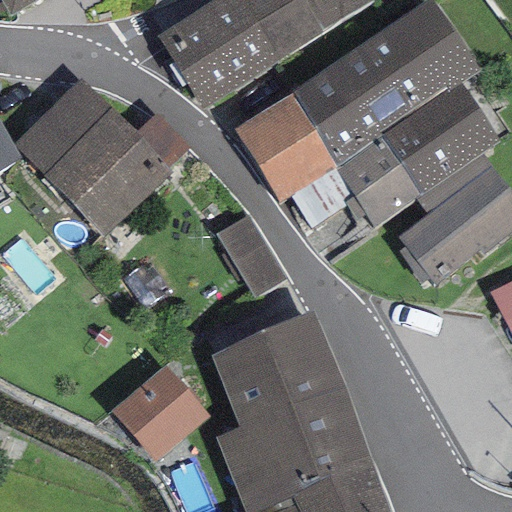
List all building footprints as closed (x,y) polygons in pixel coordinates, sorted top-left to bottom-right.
[(0,0),(10,17),(38,0),(0,0)] [(201,111),(264,72),(218,0),(212,0),(154,36),(201,111)] [(218,0),(264,72),(326,33),(305,0),(218,0)] [(431,0),(428,0),(289,94),(334,168),(461,85),(477,73),(431,0)] [(305,0),(326,33),(374,1),(373,0),(305,0)] [(171,172),(166,167),(188,148),(155,114),(134,135),(81,80),(13,146),(103,238),(171,172)] [(501,145),(461,85),(334,168),(354,199),(374,229),(417,202),(483,156),(501,145)] [(289,94),(232,128),(278,203),(289,197),(334,168),(289,94)] [(0,123),(0,173),(20,161),(0,123)] [(492,170),(483,156),(417,202),(426,216),(492,170)] [(354,199),(334,168),(289,197),(309,228),(354,199)] [(421,284),(428,279),(434,288),(511,231),(511,197),(492,170),(426,216),(397,238),(405,248),(398,253),(421,284)] [(248,216),(216,236),(254,299),(286,280),(248,216)] [(511,282),(490,293),(511,335),(511,282)] [(242,511),(389,511),(313,312),(210,356),(238,430),(215,439),(242,511)] [(155,464),(210,417),(165,365),(110,413),(155,464)]
